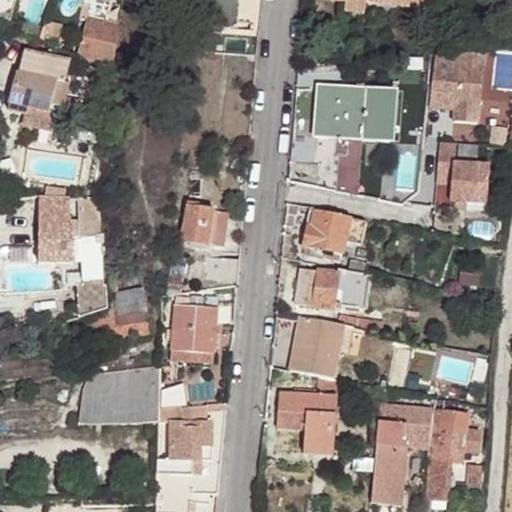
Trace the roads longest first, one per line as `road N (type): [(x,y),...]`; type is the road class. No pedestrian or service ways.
road 1 (residential): [(280,0),(235,511)]
road 2 (residential): [(493,511),(511,301)]
